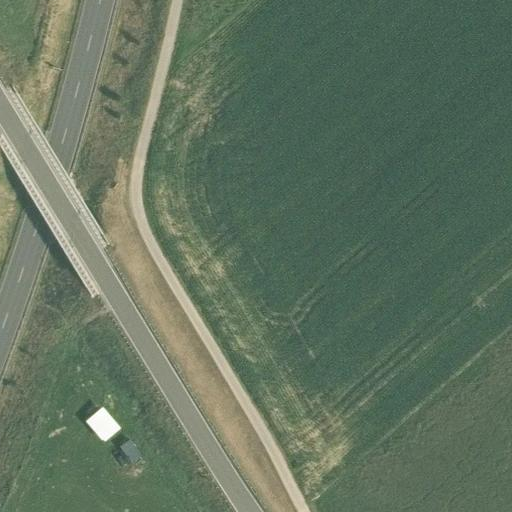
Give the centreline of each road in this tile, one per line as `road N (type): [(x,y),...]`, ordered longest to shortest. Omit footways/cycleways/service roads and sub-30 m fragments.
road 1 (track): [(302,511),(135,207),(175,0)]
road 2 (residential): [(248,511),(0,102)]
road 3 (primary): [(0,327),(37,227),(100,0)]
